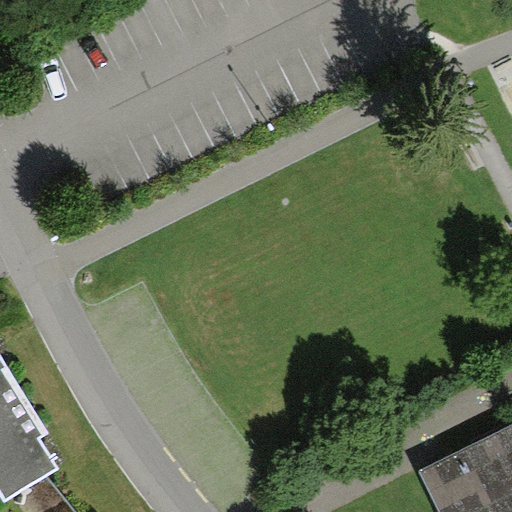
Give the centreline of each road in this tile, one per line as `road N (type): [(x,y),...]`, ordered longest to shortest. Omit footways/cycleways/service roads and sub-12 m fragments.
road 1 (residential): [(180,511),(79,378),(15,236),(0,177)]
road 2 (residential): [(0,161),(333,0)]
